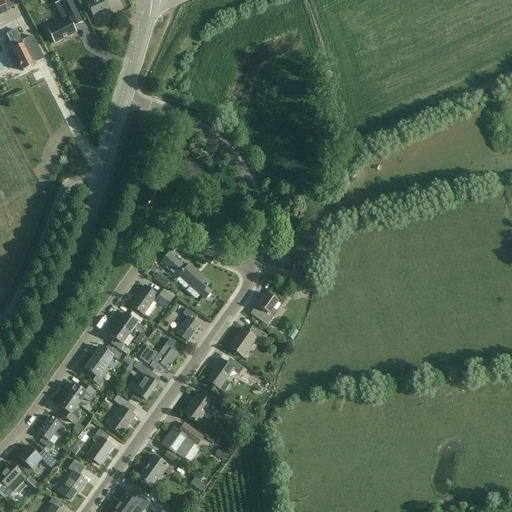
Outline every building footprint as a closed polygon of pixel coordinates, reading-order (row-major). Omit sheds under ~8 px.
[(63,21),(47,30),(54,44),(75,33),(72,27),(81,23),(69,0),(63,0),(55,5),(63,21)] [(93,18),(108,11),(103,0),(93,0),(86,3),(93,18)] [(25,17),(13,22),(18,34),(30,28),(25,17)] [(15,30),(6,35),(13,49),(6,53),(14,69),(19,67),(19,68),(20,67),(22,72),(33,66),(32,65),(42,59),(36,48),(31,37),(26,39),(21,42),(15,30)] [(168,253),(159,263),(165,268),(177,279),(179,277),(189,286),(186,291),(194,298),(198,294),(199,295),(204,300),(211,292),(205,288),(209,283),(188,265),(185,268),(174,258),(168,253)] [(158,273),(153,280),(159,284),(163,277),(158,273)] [(142,315),(156,296),(143,286),(129,306),(142,315)] [(164,308),(171,299),(161,292),(157,297),(162,301),(159,305),(164,308)] [(272,309),(277,302),(266,294),(257,307),(258,308),(256,311),(253,309),(249,315),(259,321),(266,326),(277,312),(272,309)] [(184,322),(175,334),(187,342),(198,326),(192,321),(196,316),(186,309),(182,313),(179,311),(177,315),(181,318),(180,320),(184,322)] [(131,313),(128,317),(136,323),(138,325),(142,320),(131,313)] [(123,314),(115,325),(128,334),(136,323),(128,317),(123,314)] [(165,322),(162,327),(167,330),(170,326),(165,322)] [(128,334),(115,325),(108,335),(114,340),(111,344),(120,351),(124,346),(121,344),(128,334)] [(260,344),(265,337),(252,327),(247,333),(241,329),(236,336),(237,337),(229,349),(242,357),(254,339),(260,344)] [(140,333),(136,339),(140,342),(140,343),(144,337),(140,333)] [(152,358),(155,359),(154,361),(159,365),(160,364),(167,369),(176,358),(174,357),(181,348),(169,339),(158,355),(154,352),(153,352),(146,347),(138,357),(148,364),(152,358)] [(99,348),(91,359),(104,368),(112,358),(117,361),(120,356),(106,346),(103,351),(99,348)] [(91,359),(83,369),(88,373),(84,377),(98,387),(102,382),(101,381),(108,371),(104,368),(91,359)] [(213,371),(206,381),(218,389),(223,393),(230,383),(225,380),(232,371),(238,375),(242,368),(229,359),(225,363),(219,359),(212,370),(213,371)] [(138,372),(143,376),(132,391),(134,393),(131,397),(141,404),(144,399),(145,401),(157,385),(155,383),(158,379),(135,363),(132,367),(139,372),(138,372)] [(245,372),(242,377),(248,381),(251,376),(245,372)] [(64,395),(78,405),(82,398),(87,402),(94,393),(80,383),(77,388),(72,385),(64,395)] [(196,394),(182,414),(196,424),(202,416),(207,420),(219,403),(219,402),(205,393),(202,398),(196,394)] [(64,395),(57,406),(62,409),(58,414),(71,424),(75,418),(75,419),(79,414),(74,411),(78,405),(64,395)] [(120,436),(134,416),(131,414),(135,409),(117,396),(113,401),(121,407),(107,427),(120,436)] [(49,450),(64,429),(48,417),(37,434),(42,437),(39,442),(49,450)] [(173,428),(161,445),(174,455),(175,454),(183,460),(194,444),(196,445),(202,437),(183,424),(178,432),(173,428)] [(80,440),(85,436),(80,429),(75,433),(80,440)] [(99,466),(112,448),(104,442),(108,437),(98,430),(94,435),(91,440),(95,443),(86,456),(99,466)] [(76,439),(68,451),(73,454),(77,448),(81,443),(76,439)] [(66,452),(71,446),(66,442),(61,449),(66,452)] [(43,450),(42,451),(37,456),(27,446),(17,456),(32,470),(41,460),(50,469),(56,463),(43,450)] [(221,451),(216,458),(222,462),(227,455),(221,451)] [(168,476),(172,470),(152,456),(136,479),(149,488),(156,480),(157,481),(163,473),(168,476)] [(79,492),(86,483),(77,476),(83,468),(73,461),(67,470),(71,473),(58,493),(69,501),(76,490),(79,492)] [(6,487),(20,473),(10,464),(0,473),(0,482),(1,483),(0,483),(0,490),(6,496),(10,491),(6,487)] [(201,493),(205,487),(194,479),(189,484),(201,493)] [(125,495),(112,511),(141,511),(148,503),(132,492),(129,497),(125,495)] [(60,511),(58,510),(62,505),(52,498),(48,503),(51,505),(45,511),(60,511)]
